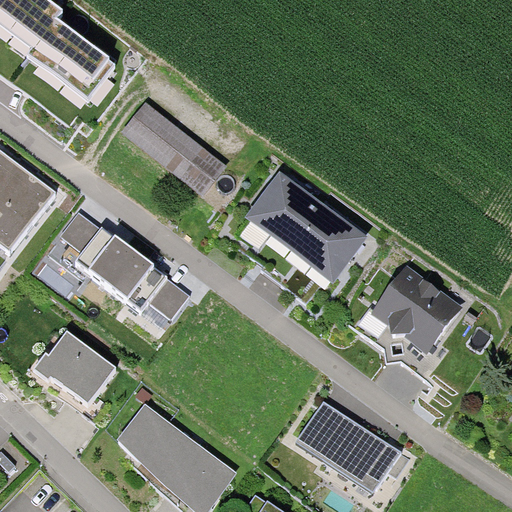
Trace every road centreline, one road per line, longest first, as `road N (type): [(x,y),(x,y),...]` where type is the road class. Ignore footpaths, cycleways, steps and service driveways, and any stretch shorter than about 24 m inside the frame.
road 1 (residential): [(511,489),(332,368),(0,115)]
road 2 (residential): [(105,511),(0,396)]
